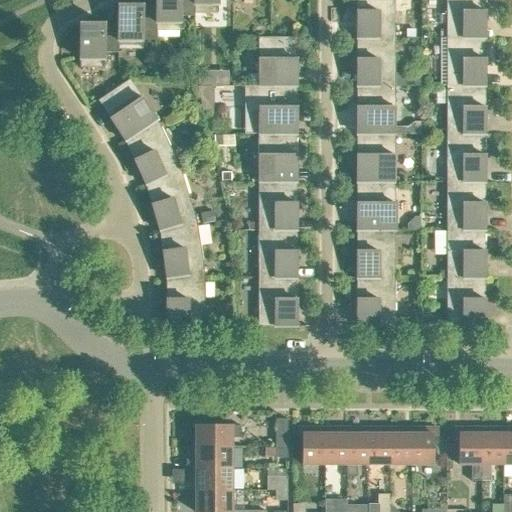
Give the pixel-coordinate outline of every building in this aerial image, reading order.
[(155,0),(155,6),(156,6),(156,32),(179,32),(179,17),(193,17),(193,14),(194,14),(193,0),(155,0)] [(193,0),(194,14),(217,14),(217,0),(193,0)] [(355,0),(355,39),(394,39),(393,0),(355,0)] [(445,0),(445,39),(484,39),(483,0),(445,0)] [(117,6),(117,25),(118,25),(118,50),(141,50),(141,41),(155,41),(155,32),(156,32),(156,6),(155,6),(117,6)] [(118,25),(117,25),(79,24),(79,68),(103,68),(103,53),(117,53),(117,50),(118,50),(118,25)] [(257,38),(257,87),(295,87),(295,38),(257,38)] [(355,39),(355,87),(394,87),(394,39),(355,39)] [(445,39),(445,87),(484,87),(484,39),(445,39)] [(198,73),(198,86),(210,86),(210,72),(198,73)] [(97,101),(124,142),(159,126),(158,125),(150,111),(129,80),(97,101)] [(295,135),(295,87),(257,87),(257,108),(244,108),(244,120),(257,120),(257,135),(295,135)] [(355,87),(355,135),(394,135),(394,87),(355,87)] [(445,105),(445,135),(484,135),(484,87),(445,87),(445,91),(435,91),(435,105),(445,105)] [(124,142),(144,185),(181,174),(181,173),(174,159),(159,126),(124,142)] [(257,135),(257,183),(295,183),(295,135),(257,135)] [(355,135),(355,183),(394,183),(394,135),(355,135)] [(445,135),(445,183),(484,183),(484,135),(445,135)] [(214,147),(233,147),(233,136),(214,136),(214,147)] [(144,185),(158,231),(196,225),(192,209),(181,174),(144,185)] [(257,183),(257,231),(295,231),(295,183),(257,183)] [(355,183),(355,231),(394,231),(394,183),(355,183)] [(445,183),(445,231),(484,231),(484,183),(445,183)] [(200,215),(202,225),(213,222),(211,213),(200,215)] [(158,231),(165,279),(203,279),(203,278),(201,262),(196,225),(158,231)] [(257,231),(257,279),(295,279),(295,231),(257,231)] [(355,231),(355,279),(394,279),(394,231),(355,231)] [(445,231),(445,279),(484,279),(484,231),(445,231)] [(165,327),(203,327),(203,279),(165,279),(165,327)] [(295,279),(257,279),(257,327),(295,327),(295,279)] [(394,279),(355,279),(355,327),(394,327),(394,279)] [(484,279),(445,279),(445,327),(484,327),(484,279)] [(274,420),(274,448),(286,448),(286,420),(274,420)] [(195,426),(195,448),(230,448),(230,438),(239,438),(239,426),(230,426),(195,426)] [(301,466),(323,466),(323,428),(296,428),(296,438),(301,438),(301,466)] [(323,466),(345,466),(345,428),(323,428),(323,466)] [(345,428),(345,466),(345,478),(356,478),(356,466),(367,466),(367,428),(345,428)] [(388,428),(367,428),(367,466),(388,466),(388,428)] [(410,428),(388,428),(388,466),(410,466),(410,428)] [(437,428),(410,428),(410,466),(432,466),(432,438),(437,438),(437,428)] [(480,482),(480,428),(453,428),(453,438),(457,438),(457,466),(470,466),(470,482),(480,482)] [(501,428),(480,428),(480,482),(490,482),(490,466),(501,466),(501,428)] [(511,428),(501,428),(501,466),(511,465),(511,428)] [(195,448),(195,470),(230,470),(230,448),(195,448)] [(274,448),(274,458),(286,458),(286,448),(274,448)] [(195,470),(195,491),(230,491),(230,470),(195,470)] [(274,491),(286,491),(286,478),(266,478),(266,491),(274,491)] [(230,511),(230,491),(195,491),(195,511),(230,511)] [(286,491),(274,491),(274,502),(286,502),(286,491)] [(449,491),(449,506),(468,506),(468,492),(449,491)] [(502,506),(501,511),(511,511),(511,496),(502,496),(502,506)]
